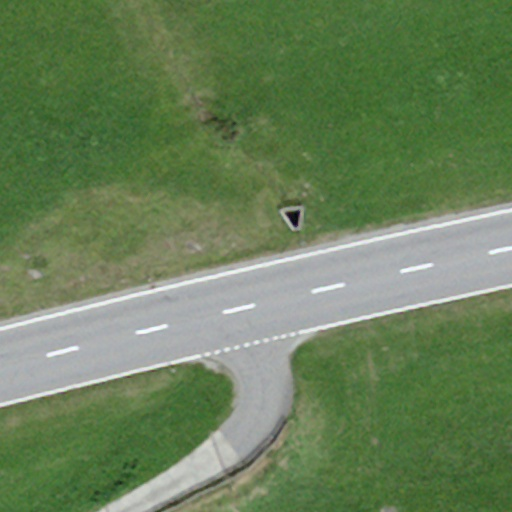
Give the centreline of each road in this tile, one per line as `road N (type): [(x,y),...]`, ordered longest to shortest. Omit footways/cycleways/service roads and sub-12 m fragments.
road 1 (primary): [(0,368),(511,249)]
road 2 (track): [(248,305),(264,371),(243,432),(123,511)]
